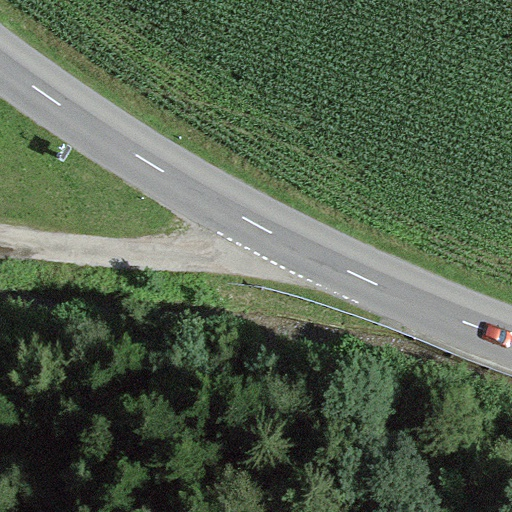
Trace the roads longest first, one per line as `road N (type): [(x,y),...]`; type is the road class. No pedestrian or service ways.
road 1 (tertiary): [(0,61),(86,123),(272,233),(511,339)]
road 2 (track): [(272,233),(138,253),(0,244)]
